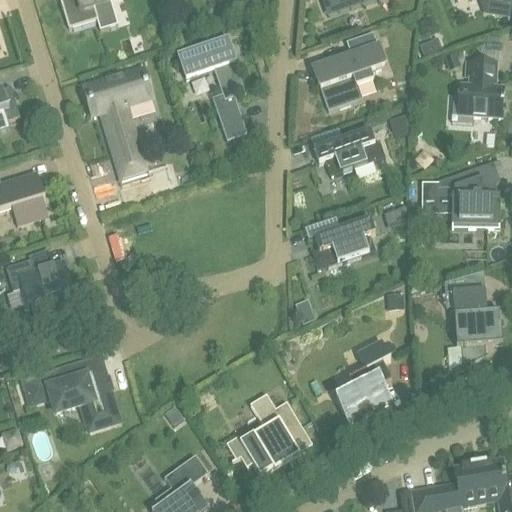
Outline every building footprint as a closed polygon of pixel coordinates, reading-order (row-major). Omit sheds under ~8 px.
[(58,0),(69,32),(98,23),(94,10),(109,6),(107,0),(58,0)] [(327,0),(331,11),(360,1),(359,0),(327,0)] [(511,0),(468,0),(487,3),(485,13),(510,17),(511,0)] [(328,115),(362,103),(358,89),(372,84),(369,76),(384,70),(373,37),(346,46),(351,60),(313,73),(328,115)] [(178,61),(186,83),(213,74),(222,98),(212,102),(222,131),(243,124),(235,101),(245,97),(227,44),(229,43),(229,42),(210,49),(210,50),(178,61)] [(461,70),(456,56),(444,60),(448,74),(461,70)] [(472,126),(473,120),(502,122),(505,92),(493,91),(493,85),(495,85),(496,65),(467,64),(465,80),(470,80),(469,89),(459,88),(459,101),(453,101),(451,125),(472,126)] [(101,120),(121,185),(147,177),(127,111),(152,104),(143,74),(85,92),(94,122),(101,120)] [(0,133),(7,131),(5,125),(20,120),(10,90),(0,93),(0,133)] [(389,124),(395,141),(407,137),(407,118),(389,124)] [(319,167),(325,165),(330,181),(385,163),(379,145),(374,147),(370,134),(314,153),(319,167)] [(438,186),(438,202),(438,215),(452,215),(451,232),(499,232),(500,200),(489,200),(489,190),(500,186),(493,168),(500,166),(499,164),(438,186)] [(45,202),(40,185),(37,177),(1,189),(0,186),(0,216),(12,213),(17,230),(48,221),(43,203),(45,202)] [(140,203),(137,192),(126,195),(130,207),(140,203)] [(405,210),(387,217),(383,218),(389,232),(405,227),(405,210)] [(319,255),(312,257),(318,275),(375,255),(370,239),(375,237),(370,223),(314,242),(319,255)] [(6,271),(13,296),(22,293),(26,309),(31,308),(36,320),(64,306),(60,299),(73,295),(65,266),(34,275),(30,264),(6,271)] [(453,311),(456,351),(460,351),(462,370),(487,359),(486,358),(485,349),(503,347),(500,316),(487,317),(485,295),(445,298),(446,312),(453,311)] [(404,314),(403,297),(386,298),(388,315),(404,314)] [(350,430),(362,424),(373,419),(373,418),(392,408),(383,390),(391,386),(382,368),(390,364),(381,346),(358,358),(366,375),(348,384),(354,394),(336,403),(350,430)] [(42,381),(48,402),(52,401),(57,416),(82,408),(89,433),(118,424),(103,377),(85,382),(81,369),(42,381)] [(300,459),(297,454),(288,440),(301,432),(286,407),(275,414),(266,399),(250,409),(265,433),(254,440),(254,439),(241,447),(238,442),(226,449),(235,464),(232,466),(232,467),(240,462),(247,473),(248,473),(247,471),(252,468),(260,481),(273,473),(274,475),(300,459)] [(176,414),(165,421),(173,432),(183,424),(176,414)] [(207,511),(191,489),(208,478),(195,460),(164,482),(171,492),(154,505),(159,511),(157,511),(207,511)] [(456,488),(433,492),(421,494),(411,495),(413,511),(461,511),(462,511),(498,505),(498,511),(511,511),(511,478),(506,479),(503,463),(486,466),(486,465),(471,468),(471,469),(454,472),(456,488)]
